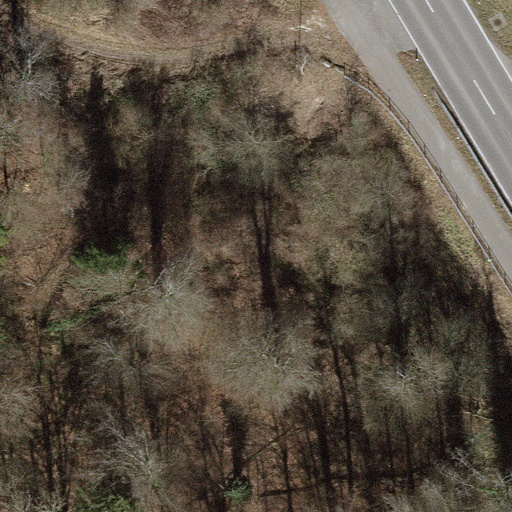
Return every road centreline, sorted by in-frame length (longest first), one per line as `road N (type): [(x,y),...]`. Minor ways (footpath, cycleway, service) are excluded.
road 1 (track): [(511,103),(348,18),(226,57),(132,66),(17,31),(0,9)]
road 2 (secondary): [(441,0),(511,100)]
